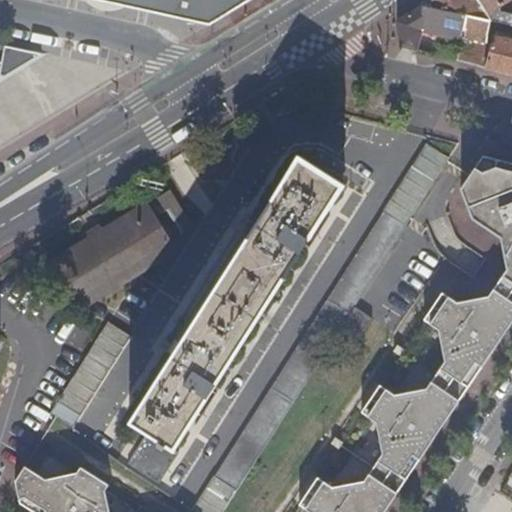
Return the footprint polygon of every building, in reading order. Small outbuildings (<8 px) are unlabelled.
[(89,0),(210,26),(252,0),(89,0)] [(477,0),(434,0),(423,7),(465,17),(461,40),(457,62),(511,76),(511,43),(494,39),(492,46),(486,44),(491,23),(477,0)] [(477,0),(491,23),(511,26),(511,14),(499,11),(500,6),(510,0),(477,0)] [(423,7),(398,22),(402,48),(418,52),(423,32),(435,34),(434,39),(441,40),(443,36),(461,40),(465,17),(423,7)] [(0,79),(43,52),(6,46),(3,62),(0,61),(0,79)] [(355,305),(450,158),(427,143),(384,211),(385,212),(216,478),(214,476),(192,510),(195,511),(223,511),(343,324),(355,305)] [(385,511),(511,326),(511,162),(484,154),(462,188),(474,216),(504,236),(510,268),(492,295),(460,302),(445,291),(425,320),(441,330),(446,361),(427,390),(396,395),(381,384),(362,413),(377,423),(384,454),(366,481),(332,487),(319,478),(300,505),(310,511),(385,511)] [(201,353),(226,369),(343,185),(300,157),(183,340),(201,353)] [(193,227),(171,191),(160,198),(182,234),(193,227)] [(146,205),(46,267),(75,312),(174,251),(146,205)] [(372,317),(355,305),(343,324),(359,336),(372,317)] [(108,323),(105,328),(49,415),(72,430),(132,338),(110,324),(108,323)] [(173,451),(226,369),(201,353),(183,340),(130,423),(147,434),(128,465),(159,485),(178,454),(173,451)] [(19,505),(31,511),(109,511),(105,492),(109,486),(80,468),(76,474),(46,481),(25,467),(15,482),(19,505)]
